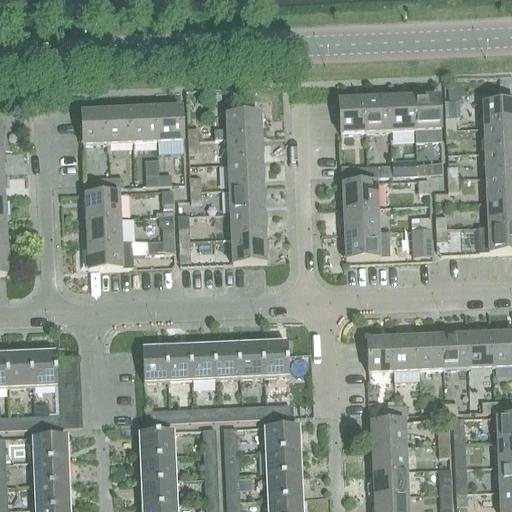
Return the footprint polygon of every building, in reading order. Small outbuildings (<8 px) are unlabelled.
[(415,134),(414,134),(415,146),(440,145),(438,99),(413,100),(415,134)] [(390,136),(414,134),(415,134),(413,100),(388,101),(390,136)] [(365,137),(390,136),(388,101),(363,103),(365,137)] [(254,117),(253,102),(225,103),(226,118),(225,118),(226,134),(214,135),(214,144),(227,144),(261,142),(260,117),(254,117)] [(340,138),(365,137),(363,103),(338,104),(340,138)] [(511,105),(482,107),(483,133),(511,131),(511,105)] [(181,110),(156,112),(157,146),(183,145),(181,110)] [(156,112),(131,113),(132,147),(157,146),(156,112)] [(131,113),(106,114),(108,148),(132,147),(131,113)] [(108,148),(106,114),(81,115),(82,149),(108,148)] [(456,134),(456,122),(445,122),(445,134),(456,134)] [(511,131),(483,133),(484,157),(511,156),(511,131)] [(199,145),(198,132),(187,133),(188,145),(199,145)] [(445,134),(445,148),(456,147),(456,134),(445,134)] [(227,144),(228,169),(262,167),(261,142),(227,144)] [(188,145),(188,159),(199,158),(199,145),(188,145)] [(511,156),(484,157),(485,182),(511,180),(511,156)] [(228,169),(229,193),(263,192),(262,167),(228,169)] [(417,180),(430,180),(429,168),(416,169),(417,180)] [(416,169),(404,169),(404,181),(417,180),(416,169)] [(367,182),(380,181),(380,170),(367,171),(367,182)] [(367,171),(354,172),(355,183),(367,182),(367,171)] [(459,183),(459,171),(447,171),(447,184),(459,183)] [(159,191),(171,190),(171,179),(159,180),(159,191)] [(159,180),(145,180),(146,191),(159,191),(159,180)] [(511,180),(485,182),(486,207),(511,205),(511,180)] [(110,193),(122,192),(122,181),(109,182),(110,193)] [(109,182),(96,183),(97,194),(110,193),(109,182)] [(201,195),(200,182),(189,183),(190,195),(201,195)] [(447,184),(447,197),(459,197),(459,183),(447,184)] [(417,184),(417,198),(429,198),(428,184),(417,184)] [(342,188),(343,213),(377,212),(376,186),(342,188)] [(229,193),(230,218),(264,217),(263,192),(229,193)] [(161,195),(162,208),(172,208),(172,195),(161,195)] [(190,195),(191,208),(201,208),(201,195),(190,195)] [(85,199),(86,224),(120,223),(119,197),(85,199)] [(511,205),(486,207),(488,232),(511,230),(511,205)] [(343,213),(344,238),(378,237),(377,212),(343,213)] [(230,218),(231,243),(265,241),(264,217),(230,218)] [(430,234),(430,221),(419,222),(420,234),(430,234)] [(446,233),(446,221),(435,221),(436,234),(446,233)] [(86,224),(87,249),(121,247),(120,223),(86,224)] [(511,230),(488,232),(478,232),(479,258),(511,256),(511,230)] [(190,245),(189,232),(178,232),(178,245),(190,245)] [(174,245),(173,233),(162,233),(163,245),(174,245)] [(436,234),(436,247),(447,246),(446,233),(436,234)] [(430,234),(420,234),(411,235),(413,260),(432,259),(430,234)] [(390,260),(389,238),(378,238),(378,237),(344,238),(345,264),(379,262),(379,261),(390,260)] [(265,241),(231,243),(232,268),(266,267),(265,241)] [(174,245),(163,245),(146,246),(147,259),(174,258),(174,245)] [(178,245),(179,267),(191,266),(190,245),(178,245)] [(87,249),(88,274),(132,272),(131,247),(121,247),(87,249)] [(511,337),(491,338),(492,372),(511,371),(511,337)] [(491,338),(466,339),(468,373),(492,372),(491,338)] [(466,339),(442,340),(443,374),(468,373),(466,339)] [(442,340),(417,341),(418,375),(443,374),(442,340)] [(419,386),(418,375),(417,341),(392,342),(393,376),(394,387),(419,386)] [(393,376),(392,342),(367,342),(368,377),(393,376)] [(287,347),(263,348),(264,382),(288,381),(287,347)] [(263,348),(239,349),(240,383),(264,382),(263,348)] [(239,349),(214,350),(216,384),(240,383),(239,349)] [(214,350),(190,351),(192,385),(216,384),(214,350)] [(190,351),(166,352),(168,386),(192,385),(190,351)] [(168,386),(166,352),(142,353),(143,387),(168,386)] [(30,357),(32,392),(56,390),(55,356),(30,357)] [(6,358),(8,393),(32,392),(30,357),(6,358)] [(57,365),(57,377),(80,376),(79,364),(57,365)] [(57,377),(58,388),(80,387),(80,376),(57,377)] [(58,388),(59,399),(81,398),(80,387),(58,388)] [(59,399),(59,410),(82,409),(81,398),(59,399)] [(494,406),(494,417),(507,416),(507,405),(494,406)] [(494,417),(494,406),(481,406),(482,417),(494,417)] [(445,419),(444,407),(432,408),(432,419),(445,419)] [(458,418),(457,407),(444,407),(445,419),(458,418)] [(59,410),(60,420),(82,419),(82,409),(59,410)] [(408,420),(407,409),(395,410),(395,421),(408,420)] [(282,423),(281,410),(266,411),(266,423),(282,423)] [(395,421),(395,410),(383,410),(383,421),(395,421)] [(257,424),(257,411),(241,412),(242,425),(257,424)] [(233,425),(233,412),(217,413),(218,426),(233,425)] [(209,426),(208,413),(193,414),(194,427),(209,426)] [(185,427),(184,414),(169,415),(170,428),(185,427)] [(146,416),(146,417),(146,429),(161,428),(160,416),(146,416)] [(82,419),(60,420),(60,432),(83,431),(82,419)] [(511,419),(496,420),(497,445),(511,444),(511,419)] [(33,421),(34,434),(49,433),(48,420),(33,421)] [(9,422),(10,435),(25,434),(24,421),(9,422)] [(471,433),(488,432),(487,422),(471,423),(471,433)] [(370,425),(372,451),(406,449),(405,424),(370,425)] [(264,432),(265,456),(299,455),(298,430),(264,432)] [(224,449),(237,449),(236,433),(223,434),(224,449)] [(139,437),(140,461),(174,460),(173,435),(139,437)] [(448,436),(437,437),(438,448),(448,447),(448,436)] [(454,447),(464,447),(464,436),(453,436),(454,447)] [(33,440),(34,465),(68,464),(67,439),(33,440)] [(216,443),(203,443),(203,459),(217,458),(216,443)] [(511,444),(497,445),(498,470),(511,469),(511,444)] [(449,462),(448,447),(438,448),(438,462),(449,462)] [(464,447),(454,447),(454,461),(465,461),(464,447)] [(466,457),(490,457),(489,447),(466,447),(466,457)] [(372,451),(373,476),(407,474),(406,449),(372,451)] [(265,456),(267,480),(300,479),(299,455),(265,456)] [(225,473),(238,473),(237,457),(224,458),(225,473)] [(140,461),(141,486),(175,484),(174,460),(140,461)] [(34,465),(35,489),(69,488),(68,464),(34,465)] [(204,483),(218,482),(217,467),(204,468),(204,483)] [(511,469),(498,470),(499,495),(511,494),(511,469)] [(373,476),(374,500),(408,499),(407,474),(373,476)] [(413,484),(432,484),(432,475),(413,476),(413,484)] [(267,480),(268,505),(302,503),(300,479),(267,480)] [(226,498),(239,497),(239,482),(225,482),(226,498)] [(141,486),(142,510),(176,509),(175,484),(141,486)] [(440,498),(451,497),(451,486),(439,486),(440,498)] [(456,497),(466,496),(466,486),(455,486),(456,497)] [(35,489),(35,511),(63,511),(70,511),(69,488),(35,489)] [(205,507),(219,507),(218,491),(205,492),(205,507)] [(511,511),(511,494),(499,495),(500,511),(511,511)] [(466,496),(456,497),(456,511),(467,510),(466,496)] [(451,497),(440,498),(440,511),(441,511),(452,511),(451,497)] [(408,511),(408,499),(374,500),(374,511),(408,511)] [(301,511),(302,503),(268,505),(267,511),(301,511)]
